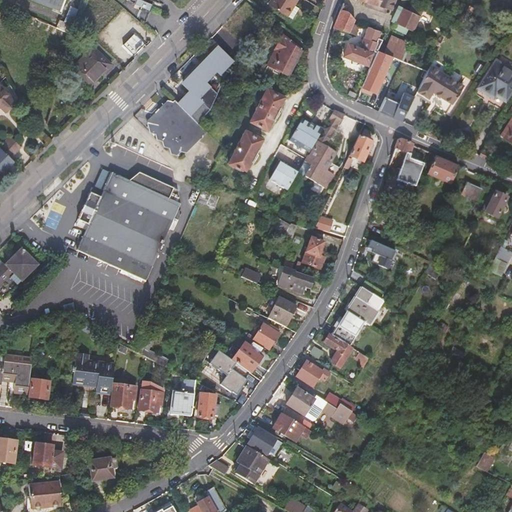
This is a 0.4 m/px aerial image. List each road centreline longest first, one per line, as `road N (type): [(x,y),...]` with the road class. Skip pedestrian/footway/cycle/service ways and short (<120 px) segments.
road 1 (residential): [(392,127),(331,293),(245,416),(206,455)]
road 2 (tertiary): [(0,219),(219,0)]
road 3 (residential): [(206,455),(183,437),(0,415)]
road 4 (residential): [(335,0),(313,65),(318,84),(392,127)]
road 5 (residential): [(392,127),(511,179)]
